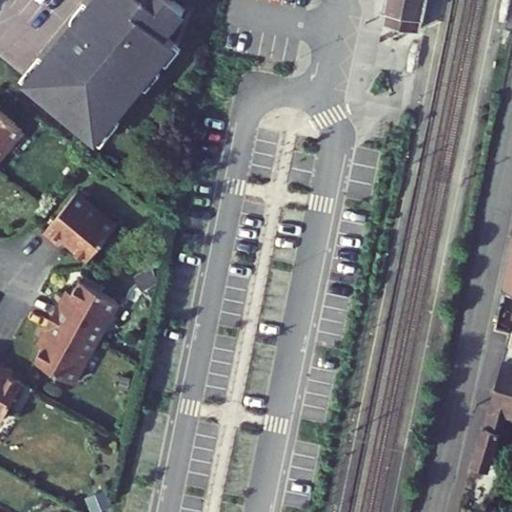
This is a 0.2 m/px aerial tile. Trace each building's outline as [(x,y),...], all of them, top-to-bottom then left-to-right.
[(99,138),(177,44),(166,33),(186,11),(173,0),(98,0),(89,12),(95,18),(84,31),(77,25),(32,78),(99,138)] [(427,0),(386,0),(385,8),(387,9),(425,16),(427,0)] [(503,0),(501,18),(509,19),(511,0),(503,0)] [(422,31),(425,16),(387,9),(384,23),(422,31)] [(95,18),(89,12),(77,25),(84,31),(95,18)] [(418,46),(411,45),(406,66),(414,68),(418,46)] [(0,153),(21,128),(0,111),(0,153)] [(78,194),(44,232),(56,244),(63,238),(86,259),(117,228),(78,194)] [(511,248),(503,289),(511,290),(511,248)] [(118,301),(82,282),(67,308),(60,303),(48,330),(54,334),(39,360),(75,381),(118,301)] [(511,340),(509,339),(460,508),(472,511),(484,511),(489,505),(511,462),(511,340)] [(0,416),(3,418),(22,383),(0,370),(0,416)]
